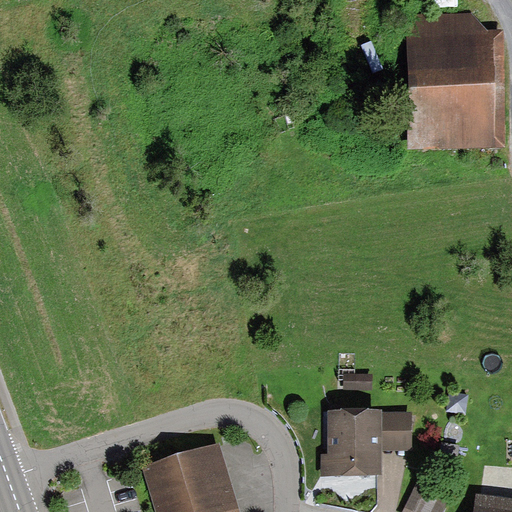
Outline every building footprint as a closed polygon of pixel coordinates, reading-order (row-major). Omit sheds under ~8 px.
[(410,17),(409,151),(504,150),(503,34),(485,34),(473,17),(410,17)] [(327,457),(322,457),(322,505),(363,511),(370,511),(377,506),(377,481),(381,481),(382,452),(409,452),(409,417),(328,417),(327,457)] [(238,511),(219,447),(142,470),(155,511),(238,511)] [(422,475),(403,511),(443,511),(454,491),(422,475)] [(511,511),(511,502),(477,497),(475,511),(511,511)]
